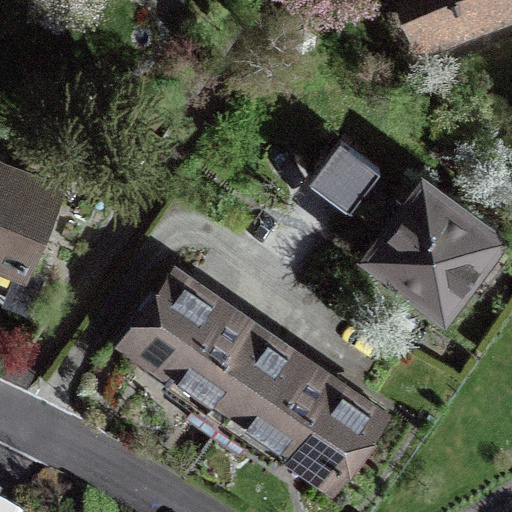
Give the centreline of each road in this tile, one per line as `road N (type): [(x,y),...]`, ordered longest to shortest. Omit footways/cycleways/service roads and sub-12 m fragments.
road 1 (residential): [(3,406),(281,0)]
road 2 (residential): [(166,511),(3,406)]
